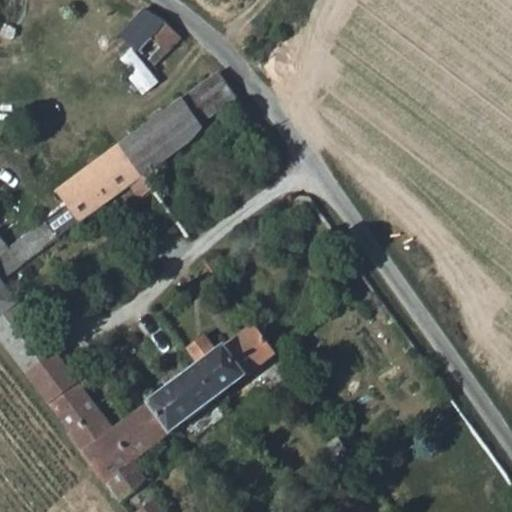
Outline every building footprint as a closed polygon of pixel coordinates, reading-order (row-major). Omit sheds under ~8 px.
[(106,48),(137,76),(151,60),(142,51),(170,23),(147,4),(138,0),(64,0),(45,23),(91,63),(106,48)] [(170,23),(142,51),(151,60),(156,65),(184,35),(170,23)] [(0,274),(3,279),(133,186),(146,176),(194,139),(199,124),(238,94),(220,69),(58,189),(73,210),(65,218),(58,210),(9,247),(0,235),(0,274)] [(151,201),(160,194),(146,176),(133,186),(141,197),(145,194),(151,201)] [(221,252),(210,261),(218,274),(230,265),(221,252)] [(0,315),(19,300),(3,279),(0,274),(0,315)] [(117,427),(19,300),(0,315),(0,338),(71,428),(68,430),(109,483),(135,464),(280,356),(256,324),(221,350),(209,334),(190,348),(202,364),(117,427)] [(124,503),(149,485),(135,464),(109,483),(124,503)]
